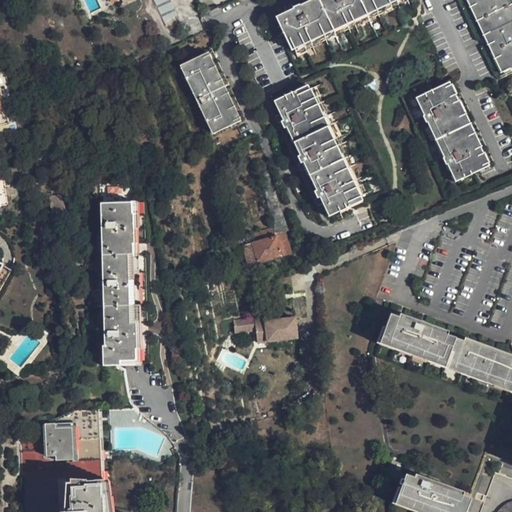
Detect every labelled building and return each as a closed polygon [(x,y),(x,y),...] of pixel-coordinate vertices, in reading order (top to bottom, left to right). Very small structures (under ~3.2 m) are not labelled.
[(293,47),(300,63),(412,10),(407,0),(315,0),(275,19),(283,35),(286,33),(293,47)] [(511,4),(510,0),(472,0),(507,72),(511,69),(511,4)] [(176,14),(164,19),(168,28),(180,22),(176,14)] [(213,54),(188,64),(213,129),(226,124),(233,143),(246,139),(239,119),(213,54)] [(434,97),(449,91),(484,164),(470,170),(472,176),(496,164),(456,80),(432,92),(434,97)] [(295,93),(273,103),(327,219),(348,208),(347,205),(357,201),(372,194),(321,84),(306,91),(296,96),(295,93)] [(432,92),(416,99),(455,183),(472,176),(470,170),(484,164),(449,91),(434,97),(432,92)] [(0,136),(8,135),(5,126),(8,125),(2,102),(0,103),(0,136)] [(264,160),(258,162),(269,199),(277,196),(264,160)] [(235,168),(224,170),(229,191),(240,188),(235,168)] [(289,230),(277,196),(269,199),(278,234),(286,231),(289,230)] [(102,206),(102,348),(100,348),(100,368),(120,368),(120,364),(134,363),(134,352),(137,352),(135,217),(132,217),(132,206),(102,206)] [(285,256),(292,254),(286,231),(278,234),(279,235),(242,245),(248,266),(285,256)] [(0,289),(11,270),(0,264),(0,289)] [(378,347),(454,376),(470,337),(393,309),(378,347)] [(257,330),(258,342),(298,339),(297,318),(283,319),(278,319),(277,316),(256,318),(257,330)] [(256,318),(235,320),(236,332),(257,330),(256,318)] [(511,351),(470,337),(454,376),(511,397),(511,351)] [(21,511),(106,511),(106,481),(97,481),(94,410),(73,413),(63,415),(68,422),(34,425),(19,434),(21,511)] [(406,474),(393,507),(406,511),(473,511),(477,501),(406,474)]
